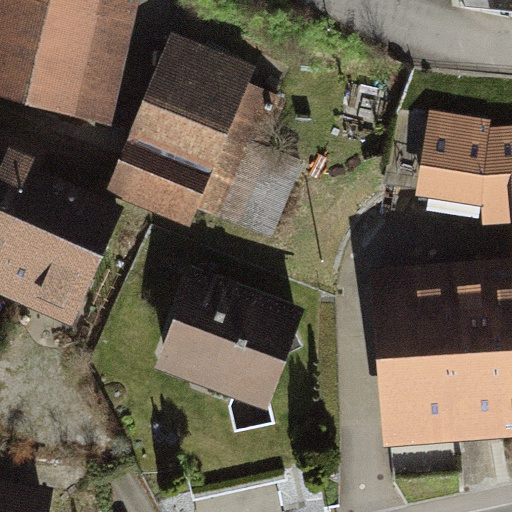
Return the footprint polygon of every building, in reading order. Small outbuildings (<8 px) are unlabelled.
[(142,0),(0,0),(0,102),(108,131),(142,0)] [(121,209),(191,236),(201,210),(277,240),(308,163),(267,147),(291,87),(172,39),(107,203),(121,209)] [(511,273),(380,278),(385,455),(511,451),(511,127),(425,131),(428,230),(511,227),(511,263),(511,273)] [(0,137),(0,303),(67,333),(121,209),(107,203),(20,169),(28,150),(0,137)] [(193,282),(155,381),(269,425),(307,326),(193,282)] [(0,488),(0,511),(50,511),(53,497),(0,488)]
